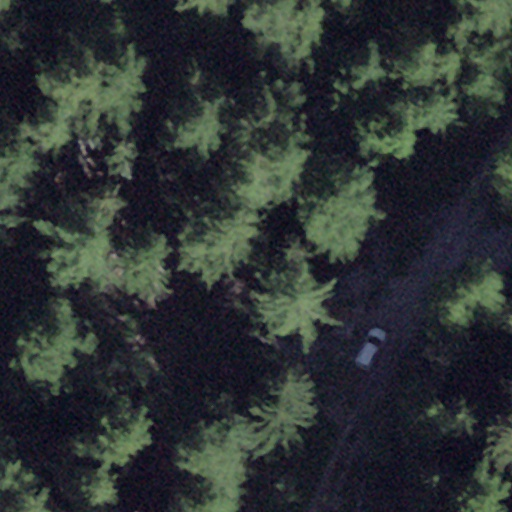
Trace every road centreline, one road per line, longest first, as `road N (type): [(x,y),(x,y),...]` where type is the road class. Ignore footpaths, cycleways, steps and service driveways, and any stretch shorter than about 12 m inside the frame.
road 1 (track): [(511,225),(395,365)]
road 2 (track): [(325,511),(395,365)]
